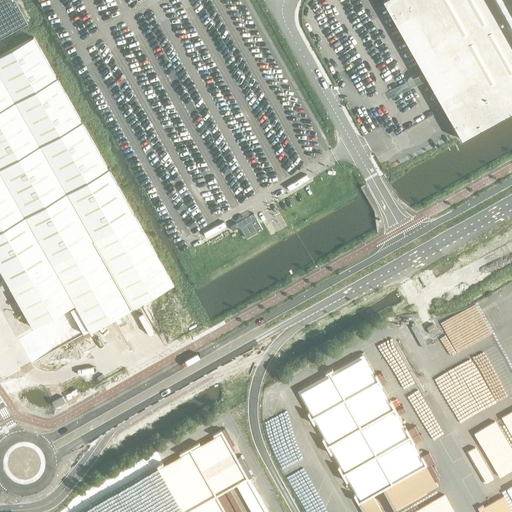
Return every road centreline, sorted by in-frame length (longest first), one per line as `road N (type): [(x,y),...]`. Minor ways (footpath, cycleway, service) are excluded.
road 1 (tertiary): [(49,459),(511,203)]
road 2 (tertiary): [(405,239),(39,442)]
road 3 (unclassified): [(405,239),(286,25),(285,0)]
road 4 (tertiary): [(511,179),(405,239)]
